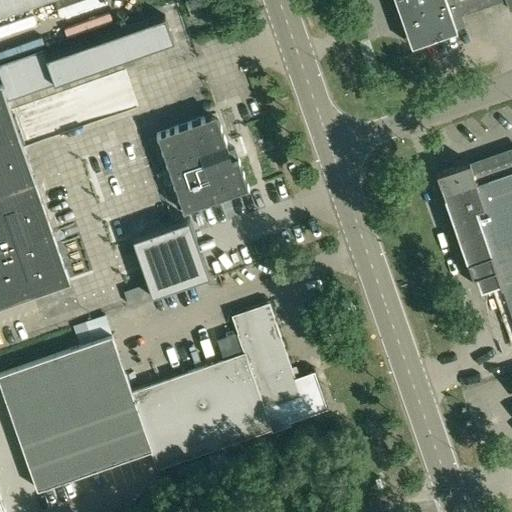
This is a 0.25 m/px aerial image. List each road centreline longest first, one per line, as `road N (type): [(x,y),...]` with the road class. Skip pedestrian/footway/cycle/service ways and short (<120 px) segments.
road 1 (tertiary): [(452,499),(331,150)]
road 2 (unclassified): [(511,86),(331,150)]
road 3 (tertiary): [(331,150),(278,0)]
